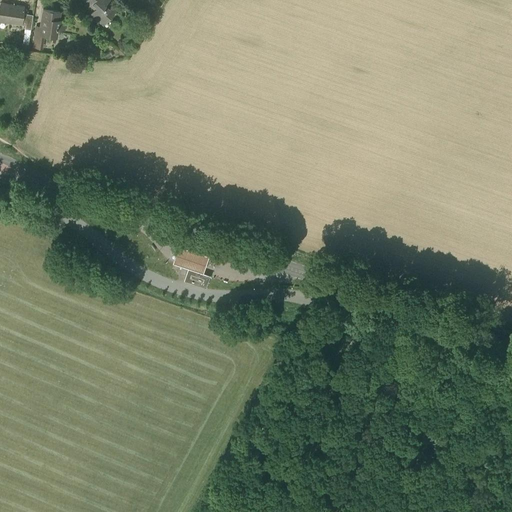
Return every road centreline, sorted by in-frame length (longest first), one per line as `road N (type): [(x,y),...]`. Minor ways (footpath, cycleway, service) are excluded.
road 1 (unclassified): [(325,301),(218,295),(157,281),(66,216),(0,191)]
road 2 (primary): [(328,282),(60,189)]
road 3 (unclassified): [(511,364),(325,301)]
road 4 (primary): [(511,346),(328,282)]
